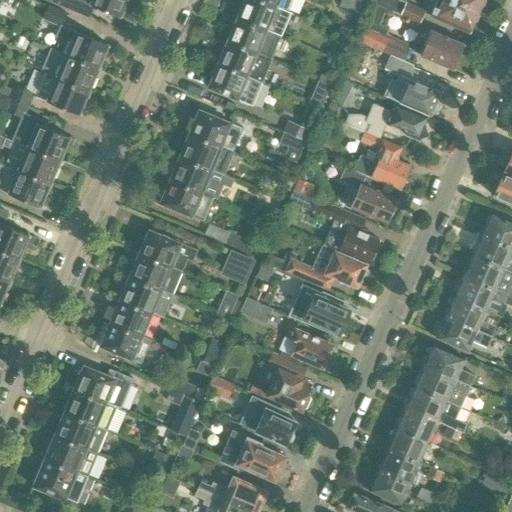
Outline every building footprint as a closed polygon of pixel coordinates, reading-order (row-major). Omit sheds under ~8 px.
[(126,0),(48,0),(89,17),(94,6),(119,17),(126,0)] [(257,0),(245,0),(237,19),(265,31),(280,38),(281,36),(282,36),(291,15),(275,7),(257,0)] [(257,0),(275,7),(291,15),(292,13),(288,12),(293,0),(257,0)] [(363,4),(354,0),(341,0),(339,6),(359,14),(363,4)] [(378,0),(375,7),(384,11),(384,10),(420,24),(426,10),(401,0),(378,0)] [(436,0),(430,16),(469,33),(479,11),(453,0),(436,0)] [(453,0),(479,11),(483,0),(453,0)] [(59,39),(55,50),(98,68),(108,46),(61,27),(67,13),(47,5),(41,19),(59,27),(55,37),(59,39)] [(409,50),(420,55),(419,56),(453,71),(464,45),(430,31),(422,50),(385,35),(388,29),(378,25),(384,11),(375,7),(360,44),(390,56),(390,57),(404,63),(404,62),(409,50)] [(237,19),(228,42),(255,54),(271,61),(272,59),(271,59),(280,38),(265,31),(237,19)] [(355,30),(343,24),(335,42),(347,47),(355,30)] [(45,46),(32,41),(28,51),(40,57),(45,46)] [(228,42),(218,64),(246,76),(262,84),(271,61),(255,54),(228,42)] [(41,71),(45,73),(89,92),(98,68),(55,50),(50,48),(41,71)] [(218,64),(208,89),(252,107),(262,84),(246,76),(218,64)] [(45,73),(35,97),(79,115),(89,92),(45,73)] [(320,109),(330,85),(319,80),(309,104),(320,109)] [(411,91),(406,89),(399,104),(429,117),(440,93),(415,82),(411,91)] [(0,86),(0,93),(9,97),(8,99),(28,107),(33,95),(13,88),(13,90),(1,85),(0,86)] [(8,101),(3,99),(0,107),(0,110),(23,120),(28,107),(8,99),(8,101)] [(382,130),(394,136),(397,130),(418,140),(424,126),(422,125),(425,120),(396,107),(392,115),(373,106),(368,117),(346,109),(341,123),(378,139),(382,130)] [(198,111),(188,135),(231,153),(241,130),(198,111)] [(19,128),(13,143),(14,143),(60,162),(70,138),(35,123),(36,122),(26,118),(22,129),(19,128)] [(282,132),(284,133),(283,135),(305,144),(311,131),(287,121),(282,132)] [(378,139),(341,123),(337,132),(360,141),(359,142),(377,150),(376,152),(369,149),(366,157),(361,154),(354,169),(367,175),(366,176),(399,190),(409,167),(396,161),(401,149),(378,139)] [(179,158),(222,176),(231,153),(188,135),(179,158)] [(289,148),(285,157),(298,162),(305,144),(283,135),(279,144),(289,148)] [(6,165),(0,162),(0,163),(51,185),(60,162),(14,143),(6,165)] [(511,151),(503,173),(511,176),(511,151)] [(222,176),(179,158),(169,181),(213,200),(213,199),(212,198),(222,176)] [(0,189),(6,192),(7,191),(42,206),(51,185),(0,163),(0,189)] [(383,185),(344,168),(339,180),(355,187),(347,206),(349,207),(385,222),(396,197),(381,191),(383,185)] [(279,171),(275,180),(287,185),(291,177),(279,171)] [(511,176),(503,173),(492,197),(511,205),(511,176)] [(159,205),(191,218),(192,217),(203,222),(213,200),(169,181),(159,205)] [(325,247),(335,251),(336,250),(367,264),(378,240),(361,232),(366,219),(308,195),(303,206),(312,210),(311,213),(333,222),(323,245),(325,246),(325,247)] [(511,246),(511,222),(491,213),(482,234),(511,246)] [(0,252),(18,260),(29,234),(0,222),(0,252)] [(265,247),(208,223),(203,235),(260,259),(265,247)] [(179,246),(147,233),(137,256),(180,275),(187,259),(193,262),(197,250),(180,243),(179,246)] [(511,273),(511,246),(482,234),(472,256),(511,273)] [(311,241),(301,263),(325,274),(325,275),(355,288),(365,266),(334,253),(335,251),(325,247),(311,241)] [(243,283),(253,260),(231,251),(222,274),(243,283)] [(0,279),(9,283),(18,260),(0,252),(0,279)] [(180,275),(137,256),(128,278),(177,299),(178,297),(172,294),(180,275)] [(288,261),(277,256),(273,266),(308,282),(313,271),(288,260),(288,261)] [(463,276),(511,297),(511,286),(509,286),(511,278),(511,273),(472,256),(465,273),(463,276)] [(454,298),(485,311),(485,310),(501,317),(507,305),(511,307),(511,297),(463,276),(454,298)] [(119,301),(151,314),(152,313),(163,318),(170,302),(175,304),(177,299),(128,278),(119,301)] [(0,279),(0,304),(9,283),(0,279)] [(304,320),(338,335),(349,311),(341,308),(344,302),(322,292),(321,293),(301,284),(287,316),(302,323),(304,320)] [(228,317),(239,294),(228,289),(217,313),(228,317)] [(264,305),(246,297),(241,309),(259,317),(264,305)] [(485,311),(454,298),(445,319),(491,339),(492,336),(477,330),(485,311)] [(109,324),(141,338),(151,314),(119,301),(109,324)] [(491,339),(445,319),(436,339),(467,353),(472,341),(487,348),(491,339)] [(109,324),(100,348),(140,364),(150,342),(141,338),(109,324)] [(289,325),(278,350),(321,369),(332,344),(289,325)] [(464,360),(433,346),(424,368),(470,388),(475,376),(460,369),(464,360)] [(250,391),(290,409),(291,405),(301,410),(308,393),(311,387),(300,382),(306,369),(271,354),(260,349),(256,357),(267,362),(266,365),(275,369),(265,392),(252,386),(250,391)] [(117,379),(83,365),(73,388),(107,403),(117,379)] [(461,409),(470,388),(424,368),(415,388),(461,409)] [(199,401),(204,389),(176,377),(170,391),(192,401),(193,398),(199,401)] [(207,390),(244,406),(249,394),(213,377),(207,390)] [(107,403),(73,388),(64,411),(107,430),(117,407),(107,403)] [(461,409),(415,388),(406,409),(461,433),(462,432),(463,433),(467,424),(456,419),(461,409)] [(167,400),(176,404),(166,428),(178,433),(192,401),(170,391),(167,400)] [(251,405),(242,426),(285,445),(295,423),(266,410),(266,409),(255,404),(251,405)] [(461,433),(406,409),(397,430),(427,443),(436,423),(446,427),(443,435),(458,441),(461,433)] [(107,430),(64,411),(53,435),(97,453),(107,430)] [(191,426),(180,451),(191,456),(202,431),(191,426)] [(166,428),(163,436),(175,442),(178,433),(166,428)] [(427,443),(397,430),(388,450),(419,464),(427,443)] [(233,445),(243,450),(236,464),(274,481),(284,457),(260,446),(261,445),(238,434),(233,445)] [(97,453),(53,435),(43,459),(87,477),(97,453)] [(379,471),(410,484),(419,464),(388,450),(379,471)] [(155,451),(152,459),(164,464),(167,456),(155,451)] [(32,486),(65,500),(66,497),(76,501),(87,477),(43,459),(32,486)] [(198,489),(190,485),(190,486),(247,511),(255,511),(265,492),(254,487),(259,478),(238,468),(233,478),(229,489),(213,482),(211,486),(201,482),(198,489)] [(511,476),(492,469),(486,485),(506,492),(511,476)] [(370,492),(401,505),(410,484),(379,471),(370,492)] [(145,473),(142,482),(154,487),(157,479),(145,473)] [(169,475),(164,489),(174,493),(179,479),(169,475)] [(79,500),(87,503),(96,479),(88,476),(79,500)] [(186,496),(193,499),(194,495),(204,500),(202,504),(219,511),(218,511),(247,511),(190,486),(186,496)] [(511,511),(511,491),(503,511),(511,511)] [(119,511),(143,511),(147,502),(127,493),(119,511)] [(398,511),(383,505),(357,494),(355,498),(351,496),(348,503),(352,505),(350,509),(356,511),(398,511)]
